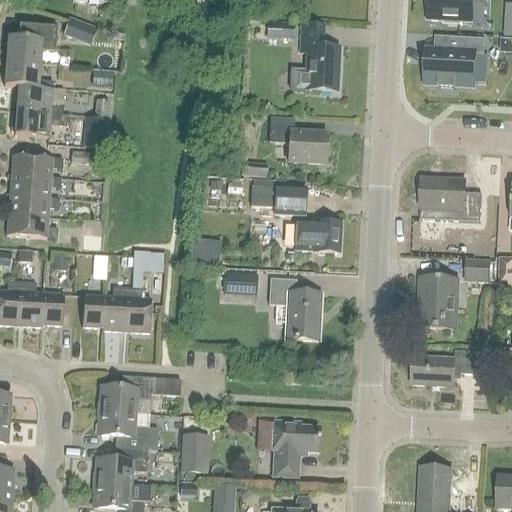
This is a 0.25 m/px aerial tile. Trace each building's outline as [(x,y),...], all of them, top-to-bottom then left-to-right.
[(419,0),(420,6),(422,6),(421,22),(437,23),(437,25),(453,26),(453,23),(465,24),(467,3),(479,3),(479,0),(419,0)] [(73,41),(79,25),(69,21),(62,37),(73,41)] [(5,64),(39,67),(40,51),(53,52),(55,25),(19,23),(17,41),(7,40),(5,64)] [(278,41),(293,42),(293,24),(267,23),(266,30),(278,30),(278,41)] [(293,91),(306,92),(337,93),(339,50),(323,49),(324,27),(302,26),(301,54),(308,54),(307,73),(293,72),(293,91)] [(471,56),(484,57),(484,42),(448,39),(448,53),(425,52),(424,85),(439,86),(439,91),(454,91),(454,87),(470,88),(471,56)] [(3,89),(17,90),(51,92),(52,84),(38,83),(39,67),(5,64),(3,89)] [(112,74),(92,72),(91,89),(111,90),(112,74)] [(15,113),(62,117),(62,108),(50,107),(51,92),(17,90),(15,113)] [(93,119),(106,121),(108,103),(95,102),(93,119)] [(65,118),(62,117),(15,113),(13,138),(47,141),(49,125),(65,126),(65,118)] [(84,120),(82,148),(103,150),(105,122),(84,120)] [(325,165),(326,137),(293,135),(294,121),(271,120),(269,145),(288,145),(287,163),(325,165)] [(242,178),(264,179),(265,166),(245,165),(246,154),(234,153),(234,162),(231,161),(230,171),(243,172),(242,178)] [(71,154),(70,165),(88,167),(89,155),(71,154)] [(50,188),(49,191),(59,192),(60,181),(50,180),(51,172),(61,173),(62,162),(52,161),(12,158),(10,185),(50,188)] [(479,223),(480,200),(464,199),(465,183),(420,181),(419,212),(461,214),(461,222),(479,223)] [(49,201),(49,191),(50,188),(10,185),(7,211),(47,215),(48,211),(58,212),(59,201),(49,201)] [(272,218),(304,219),(305,190),(250,188),(249,209),(273,210),(272,218)] [(47,215),(7,211),(5,238),(45,241),(56,242),(56,231),(46,230),(47,215)] [(294,229),(285,228),(284,247),(293,247),(293,253),(339,256),(340,225),(314,224),(294,223),(294,229)] [(17,265),(31,266),(32,254),(18,253),(17,265)] [(11,256),(0,254),(0,268),(9,270),(11,256)] [(66,274),(66,258),(53,258),(52,274),(66,274)] [(511,289),(511,259),(499,260),(498,289),(511,289)] [(496,264),(465,262),(464,284),(495,285),(496,264)] [(224,276),(223,290),(256,292),(256,277),(224,276)] [(455,332),(457,283),(421,281),(418,330),(455,332)] [(286,326),(285,342),(318,343),(320,297),(295,296),(295,283),(270,282),(268,308),(275,308),(274,325),(286,326)] [(131,283),(131,292),(127,291),(125,335),(148,336),(150,302),(140,302),(141,283),(131,283)] [(0,327),(17,329),(19,285),(6,285),(5,294),(0,293),(0,327)] [(40,330),(41,328),(42,296),(34,296),(35,286),(19,285),(17,329),(40,330)] [(101,333),(125,335),(127,291),(112,291),(111,300),(103,300),(101,331),(101,333)] [(42,296),(41,328),(61,329),(63,297),(42,296)] [(101,331),(103,300),(83,298),(81,330),(101,331)] [(491,378),(492,355),(455,354),(454,362),(412,360),(411,387),(453,389),(454,376),(491,378)] [(179,383),(151,381),(121,379),(120,390),(100,389),(98,414),(134,416),(135,402),(149,403),(150,397),(178,399),(179,383)] [(0,421),(7,422),(9,397),(0,396),(0,421)] [(154,454),(156,431),(148,431),(133,430),(134,416),(98,414),(97,438),(116,439),(116,451),(146,453),(154,454)] [(241,415),(241,428),(254,429),(255,416),(241,415)] [(272,424),(271,453),(273,453),(272,479),(297,481),(298,455),(317,456),(319,430),(299,429),(300,425),(272,424)] [(181,435),(179,474),(206,476),(208,437),(181,435)] [(93,486),(130,488),(130,474),(145,475),(146,453),(116,451),(115,463),(95,461),(93,486)] [(452,472),(418,470),(416,511),(449,511),(450,510),(456,510),(457,499),(450,498),(452,472)] [(0,494),(10,495),(12,472),(0,471),(0,494)] [(511,511),(511,480),(498,480),(497,511),(511,511)] [(235,493),(242,503),(253,495),(246,485),(235,493)] [(130,488),(93,486),(92,511),(114,511),(142,511),(143,503),(148,503),(149,490),(130,488)] [(196,487),(180,486),(179,498),(196,498),(196,487)] [(213,486),(211,511),(231,511),(233,487),(213,486)] [(0,511),(9,511),(10,495),(0,494),(0,511)] [(294,503),(293,511),(282,511),(271,511),(270,511),(309,511),(310,504),(308,499),(296,499),(294,503)]
